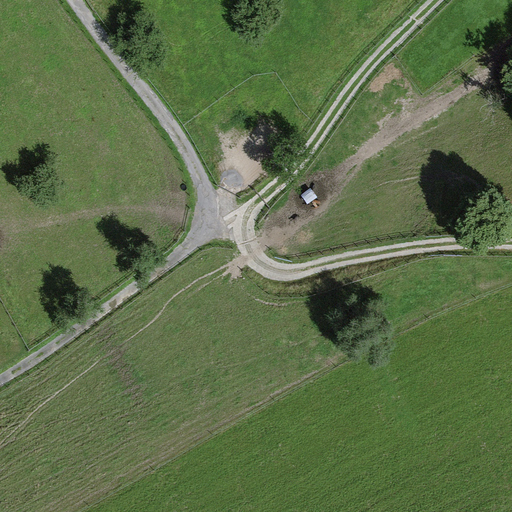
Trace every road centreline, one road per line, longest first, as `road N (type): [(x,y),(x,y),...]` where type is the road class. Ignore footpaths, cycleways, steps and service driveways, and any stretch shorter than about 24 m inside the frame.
road 1 (track): [(429,0),(367,63),(299,167),(232,221),(264,267),(511,243)]
road 2 (track): [(0,377),(191,241),(232,221),(74,0)]
